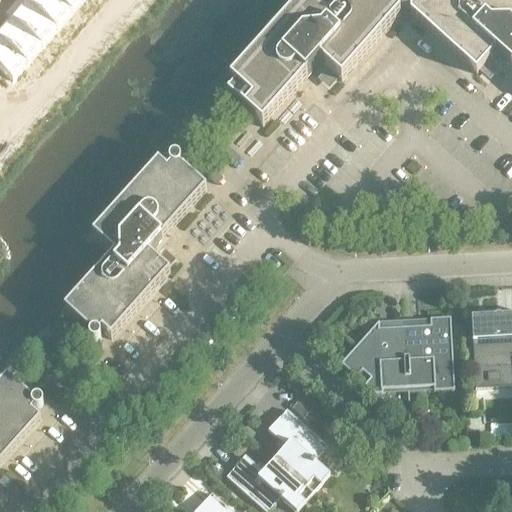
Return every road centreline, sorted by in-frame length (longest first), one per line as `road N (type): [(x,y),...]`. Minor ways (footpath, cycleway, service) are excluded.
road 1 (residential): [(276,340),(339,277),(511,262)]
road 2 (residential): [(126,511),(276,340)]
road 3 (residential): [(276,340),(427,474)]
road 4 (residential): [(124,0),(0,139)]
